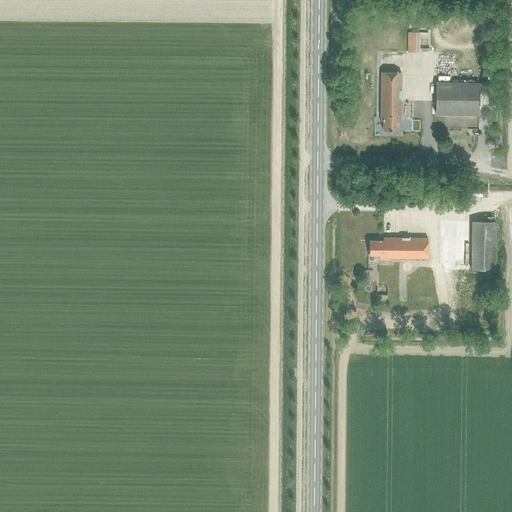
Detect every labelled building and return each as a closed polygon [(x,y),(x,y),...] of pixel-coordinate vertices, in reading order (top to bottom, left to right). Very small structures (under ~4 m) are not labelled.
[(419,53),(419,32),(407,32),(407,53),(419,53)] [(380,72),(380,118),(383,118),(383,130),(391,130),(391,133),(397,133),(397,120),(400,120),(400,72),(380,72)] [(436,82),(435,115),(478,115),(478,83),(436,82)] [(466,228),(466,217),(445,217),(445,228),(466,228)] [(495,270),(496,221),(471,221),(470,270),(495,270)] [(427,258),(427,238),(383,238),(383,241),(369,241),(369,250),(368,250),(368,255),(379,255),(379,258),(427,258)]
